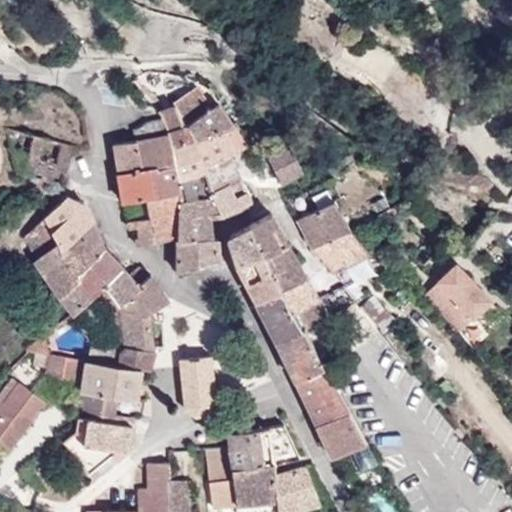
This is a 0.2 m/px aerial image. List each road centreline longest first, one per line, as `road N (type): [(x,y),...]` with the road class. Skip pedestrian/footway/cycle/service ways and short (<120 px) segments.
road 1 (residential): [(283,397),(250,331),(182,292),(150,253),(124,247),(108,230),(98,112),(83,86),(0,72)]
road 2 (residential): [(283,397),(348,511)]
road 3 (residential): [(160,436),(283,397)]
road 4 (unclassified): [(67,511),(160,436)]
